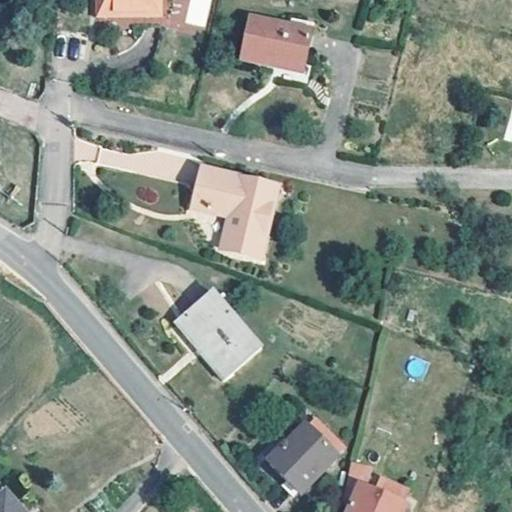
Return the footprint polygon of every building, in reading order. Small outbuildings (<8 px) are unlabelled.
[(96,0),(96,21),(142,21),(142,35),(160,35),(159,21),(159,0),(96,0)] [(313,37),(249,22),(239,66),(269,73),(270,66),(304,74),(313,37)] [(257,264),(275,191),(201,174),(192,211),(226,220),(218,255),(257,264)] [(206,344),(199,349),(222,379),(261,349),(220,298),(189,322),(206,344)] [(182,327),(199,349),(206,344),(189,322),(182,327)] [(408,375),(424,376),(425,360),(409,360),(408,375)] [(305,426),(270,463),(301,492),(336,455),(305,426)] [(399,511),(401,506),(398,505),(359,490),(365,476),(367,472),(347,467),(338,505),(349,509),(347,511),(399,511)] [(359,490),(398,505),(403,491),(365,476),(359,490)] [(19,511),(6,496),(0,501),(0,511),(19,511)]
